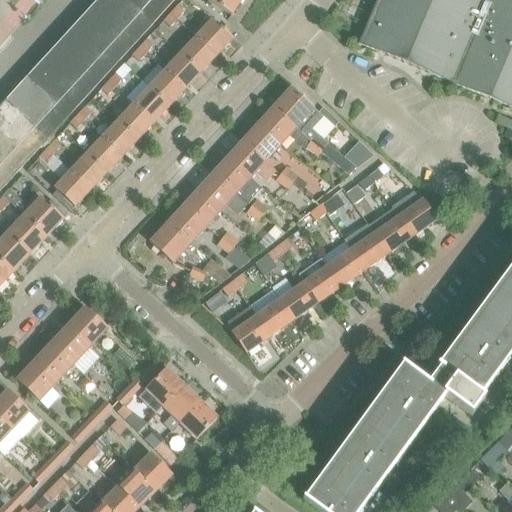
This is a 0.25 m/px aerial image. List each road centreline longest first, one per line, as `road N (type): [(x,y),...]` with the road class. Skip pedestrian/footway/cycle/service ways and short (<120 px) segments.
road 1 (residential): [(89,247),(318,0)]
road 2 (residential): [(276,421),(511,188)]
road 3 (residential): [(276,421),(89,247)]
road 4 (residential): [(0,340),(89,247)]
road 5 (residential): [(186,511),(276,421)]
